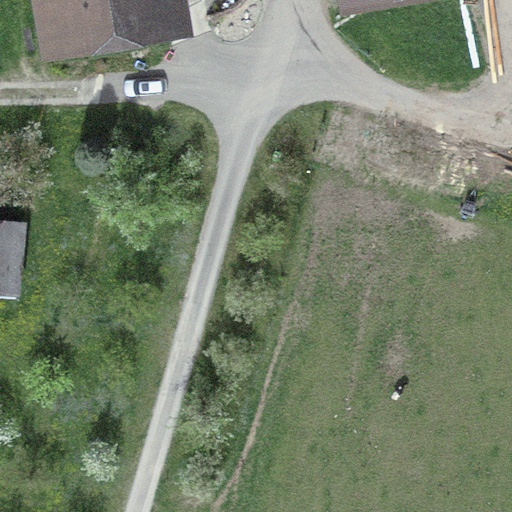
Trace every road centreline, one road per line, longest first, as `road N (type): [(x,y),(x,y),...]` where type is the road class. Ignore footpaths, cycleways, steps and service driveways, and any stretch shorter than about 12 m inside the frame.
road 1 (unclassified): [(284,0),(139,511)]
road 2 (track): [(0,95),(259,92)]
road 3 (track): [(511,133),(450,119),(272,51)]
